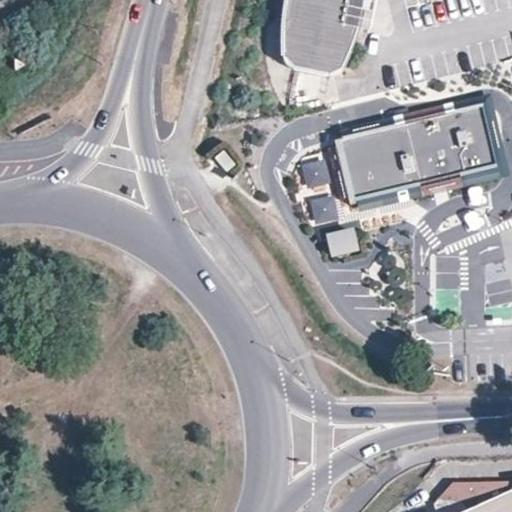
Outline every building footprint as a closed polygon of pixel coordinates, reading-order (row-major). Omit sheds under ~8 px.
[(291,0),(291,17),(288,40),(288,54),(288,64),(289,66),(290,67),(291,68),(294,70),(332,78),(335,77),(340,77),(343,76),(346,69),(354,54),(361,36),(366,21),(370,0),(291,0)] [(400,132),(339,147),(355,210),(501,174),(497,158),(502,157),(502,156),(504,156),(504,149),(502,149),(501,138),(493,140),(486,111),(457,118),(456,116),(449,118),(450,119),(407,130),(406,128),(399,130),(400,132)] [(218,188),(238,164),(221,150),(201,174),(218,188)] [(308,203),(317,227),(339,220),(331,196),(308,203)] [(326,237),(331,261),(360,255),(355,231),(326,237)] [(511,511),(511,482),(454,483),(438,500),(462,503),(464,506),(466,511),(511,511)]
